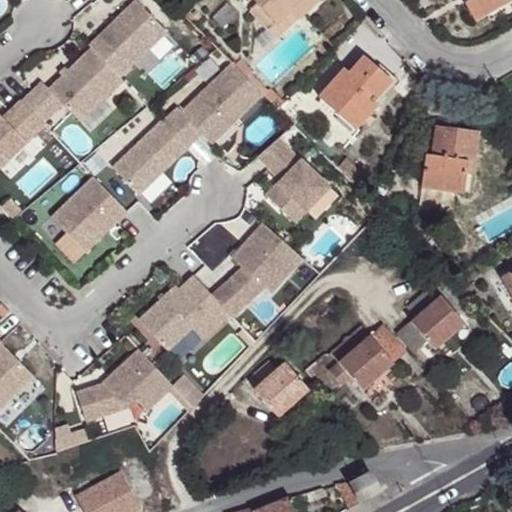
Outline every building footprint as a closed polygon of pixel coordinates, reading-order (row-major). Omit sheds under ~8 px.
[(252,0),(257,5),(250,12),(275,38),(299,17),(300,18),(318,2),(315,0),(252,0)] [(511,0),(470,0),(465,3),(475,22),(511,0)] [(138,1),(89,48),(92,50),(120,79),(168,33),(138,1)] [(42,83),(22,103),(43,125),(63,106),(80,123),(122,81),(120,79),(92,50),(49,91),(42,83)] [(362,56),(348,73),(363,86),(378,69),(362,56)] [(241,60),(235,67),(246,78),(250,74),(252,72),(241,60)] [(233,65),(183,114),(179,110),(164,125),(188,149),(201,135),(211,145),(262,95),(246,78),(235,67),(233,65)] [(373,102),(392,81),(378,69),(363,86),(348,73),(343,69),(318,97),(355,129),(377,105),(373,102)] [(250,74),(246,78),(262,95),(264,97),(268,92),(250,74)] [(284,103),(271,90),(268,92),(264,97),(278,110),(284,103)] [(0,117),(0,169),(0,170),(26,145),(0,117)] [(162,123),(114,170),(139,196),(188,149),(164,125),(162,123)] [(458,130),(436,126),(433,146),(455,149),(458,130)] [(473,175),(479,132),(458,130),(455,149),(433,146),(432,156),(426,155),(424,168),(466,173),(473,175)] [(302,165),(280,140),(262,156),(276,171),(282,166),(290,176),(285,181),(268,197),(283,213),(295,202),(306,214),(331,191),(305,163),(302,165)] [(290,176),(282,166),(276,171),(285,181),(290,176)] [(466,173),(424,168),(421,188),(463,193),(466,173)] [(95,179),(53,219),(86,253),(127,215),(95,179)] [(306,214),(295,202),(283,213),(295,225),(306,214)] [(243,270),(212,298),(229,317),(231,319),(263,288),(269,294),(302,260),(263,226),(232,260),(243,270)] [(511,264),(499,272),(502,277),(511,271),(511,264)] [(511,271),(502,277),(501,278),(511,297),(511,271)] [(202,342),(229,317),(212,298),(194,278),(179,292),(175,288),(139,322),(166,352),(191,329),(202,342)] [(464,324),(431,287),(406,309),(415,319),(397,334),(413,353),(426,341),(434,349),(464,324)] [(369,336),(360,327),(330,354),(362,390),(400,357),(405,352),(382,325),(369,336)] [(0,408),(32,378),(3,348),(4,346),(0,342),(0,408)] [(104,386),(78,395),(86,422),(125,410),(136,401),(147,412),(173,389),(139,352),(104,386)] [(405,352),(400,357),(417,376),(422,371),(405,352)] [(308,390),(285,364),(276,371),(268,363),(255,375),(262,384),(254,391),(277,417),(308,390)] [(173,389),(193,410),(203,399),(184,378),(173,389)] [(0,418),(7,426),(43,389),(33,379),(0,413),(0,418)] [(65,428),(54,430),(54,453),(82,444),(80,433),(67,437),(65,428)] [(369,473),(350,484),(361,504),(380,492),(369,473)] [(122,476),(80,497),(87,511),(133,511),(139,509),(122,476)] [(345,482),(336,485),(349,509),(361,504),(345,482)] [(256,511),(254,511),(253,511),(293,511),(288,498),(256,511)]
